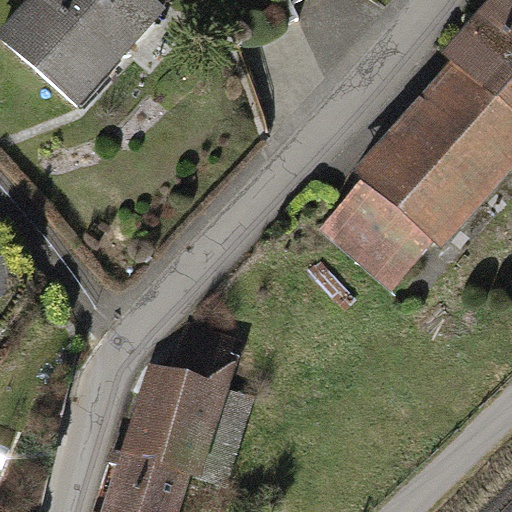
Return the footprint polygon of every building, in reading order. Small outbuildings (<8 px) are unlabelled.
[(157,0),(39,0),(3,42),(83,114),(173,14),(157,0)] [(234,0),(249,38),(309,14),(303,0),(234,0)] [(463,67),(511,109),(511,0),(505,0),(459,54),(468,61),(463,67)] [(511,167),(511,109),(463,67),(331,218),(409,286),(511,167)] [(174,370),(232,387),(246,339),(187,322),(174,370)] [(127,461),(185,477),(224,489),(252,393),(232,387),(174,370),(154,364),(127,461)] [(174,511),(185,477),(127,461),(111,511),(174,511)]
